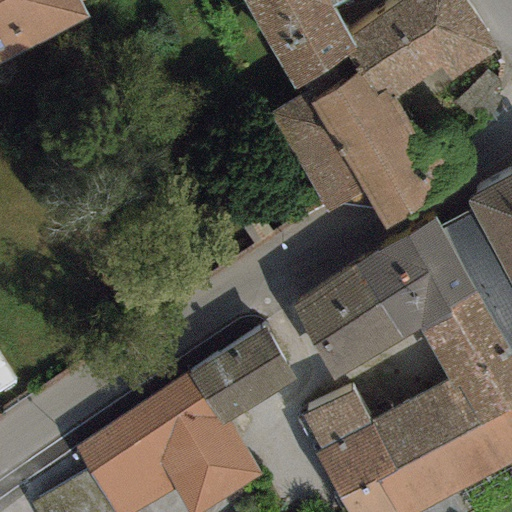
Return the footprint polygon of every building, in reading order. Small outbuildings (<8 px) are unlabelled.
[(0,0),(0,64),(86,17),(78,3),(76,0),(0,0)] [(241,0),(297,93),(347,65),(341,55),(350,50),(341,33),(327,8),(341,0),(241,0)] [(492,50),(459,0),(393,0),(341,33),(350,50),(341,55),(347,65),(356,77),(371,100),(386,90),(391,97),(438,66),(447,79),(492,50)] [(356,77),(347,65),(297,93),(268,115),(317,204),(325,211),(361,192),(308,103),(356,77)] [(497,83),(484,71),(451,102),(481,128),(497,104),(497,83)] [(371,100),(356,77),(308,103),(361,192),(383,228),(454,188),(433,157),(391,97),(386,90),(371,100)] [(511,175),(463,201),(468,209),(511,290),(511,175)] [(511,290),(468,209),(438,226),(474,292),(511,359),(511,290)] [(474,292),(438,226),(434,220),(359,265),(402,341),(418,333),(449,320),(445,311),(474,292)] [(402,341),(359,265),(292,308),(333,380),(402,341)] [(449,320),(418,333),(447,380),(472,429),(511,407),(511,359),(474,292),(445,311),(449,320)] [(296,381),(263,328),(185,376),(218,428),(227,423),(296,381)] [(185,376),(72,446),(109,511),(133,511),(170,490),(183,511),(198,511),(259,475),(227,423),(218,428),(185,376)] [(472,429),(447,380),(367,421),(393,471),(472,429)] [(367,421),(351,391),(302,416),(319,449),(313,452),(344,511),(393,511),(377,480),(393,471),(367,421)] [(511,407),(472,429),(393,471),(377,480),(393,511),(414,511),(511,460),(511,407)]
